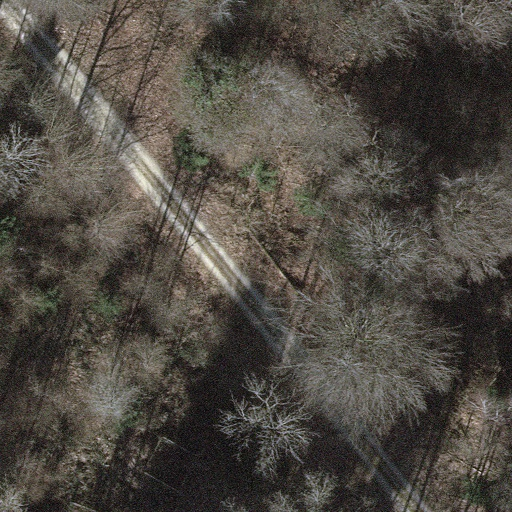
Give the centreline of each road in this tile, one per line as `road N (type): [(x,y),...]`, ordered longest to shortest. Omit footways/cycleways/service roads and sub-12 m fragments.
road 1 (track): [(428,511),(116,133),(0,15)]
road 2 (track): [(116,133),(111,0)]
